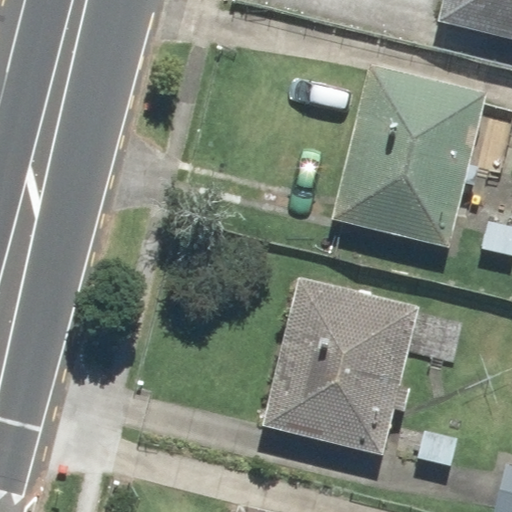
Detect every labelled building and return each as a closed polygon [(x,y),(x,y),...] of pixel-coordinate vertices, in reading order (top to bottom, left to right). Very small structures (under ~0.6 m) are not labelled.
[(511,0),(449,0),(446,17),(511,32),(511,0)] [(495,87),(375,61),(342,215),(463,240),(495,87)] [(427,296),(301,270),(270,424),(395,450),(427,296)] [(466,425),(419,416),(412,454),(459,463),(466,425)] [(511,511),(511,457),(498,511),(501,511),(511,511)] [(286,511),(242,501),(239,511),(286,511)]
